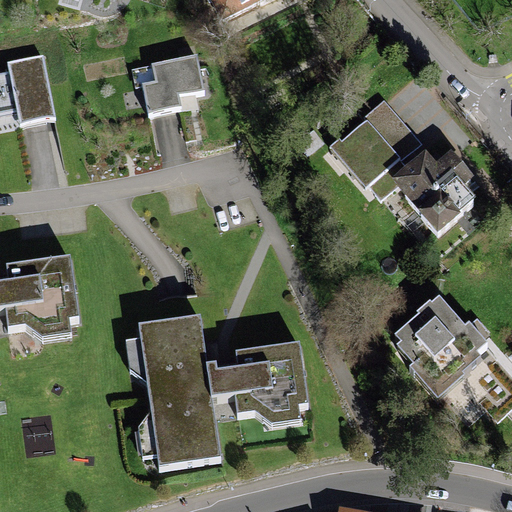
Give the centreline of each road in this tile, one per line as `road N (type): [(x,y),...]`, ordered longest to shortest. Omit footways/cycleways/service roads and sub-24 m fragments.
road 1 (residential): [(511,500),(400,481),(237,511)]
road 2 (residential): [(0,199),(112,189),(235,163)]
road 3 (residential): [(501,107),(464,86),(374,0)]
